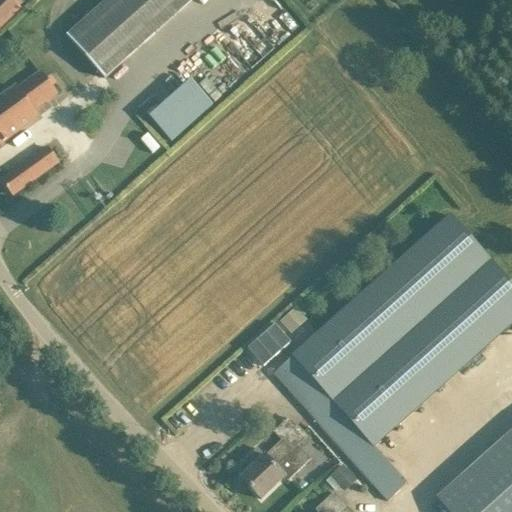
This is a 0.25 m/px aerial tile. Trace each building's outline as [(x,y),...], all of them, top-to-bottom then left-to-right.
[(0,0),(0,29),(22,8),(14,0),(0,0)] [(105,0),(66,35),(105,79),(194,0),(105,0)] [(16,88),(0,99),(0,143),(37,116),(33,111),(59,94),(42,71),(17,89),(16,88)] [(146,117),(171,142),(211,103),(187,77),(146,117)] [(49,147),(18,169),(2,181),(13,196),(60,162),(49,147)] [(321,334),(406,423),(511,328),(511,285),(452,219),(321,334)] [(280,322),(292,335),(308,321),(296,308),(280,322)] [(248,349),(264,366),(291,343),(275,325),(248,349)] [(321,334),(275,374),(388,502),(407,485),(376,451),(406,423),(321,334)] [(448,511),(511,511),(511,431),(457,481),(437,499),(448,511)] [(252,468),(242,479),(261,500),(284,478),(288,482),(311,460),(297,445),(293,450),(282,438),(265,456),(257,448),(245,460),(252,468)] [(340,488),(344,493),(358,481),(344,465),(330,477),(331,477),(340,488)] [(351,511),(334,493),(316,510),(317,511),(351,511)]
